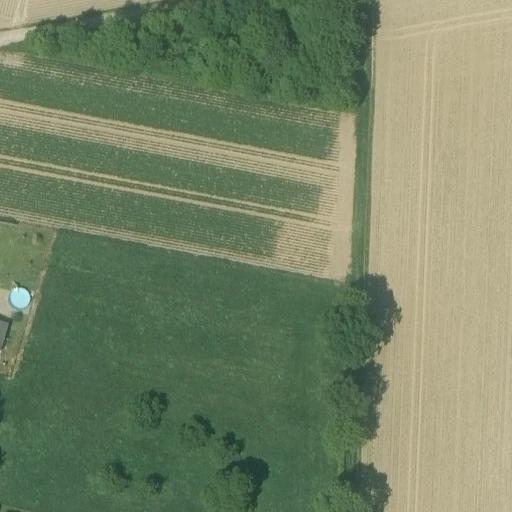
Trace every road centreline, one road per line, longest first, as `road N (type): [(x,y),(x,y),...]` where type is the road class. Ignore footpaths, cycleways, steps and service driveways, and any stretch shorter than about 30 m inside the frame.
road 1 (track): [(354,511),(366,0)]
road 2 (track): [(227,0),(0,41)]
